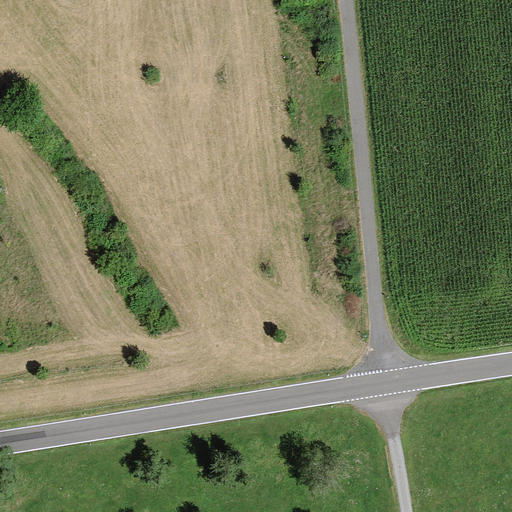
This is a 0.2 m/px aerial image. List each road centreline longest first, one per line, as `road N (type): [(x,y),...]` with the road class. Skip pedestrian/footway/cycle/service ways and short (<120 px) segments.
road 1 (tertiary): [(511,358),(0,438)]
road 2 (track): [(342,0),(381,377)]
road 3 (track): [(405,511),(381,377)]
